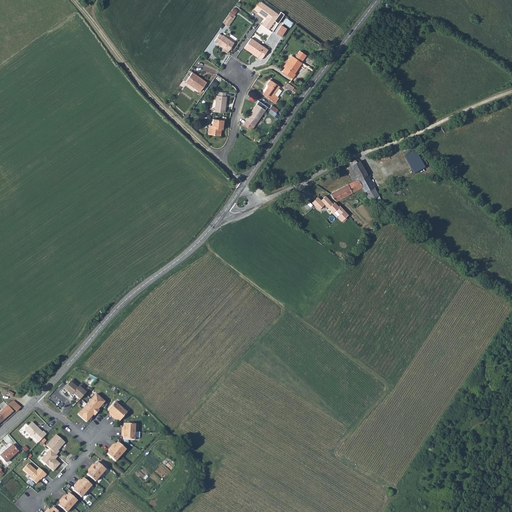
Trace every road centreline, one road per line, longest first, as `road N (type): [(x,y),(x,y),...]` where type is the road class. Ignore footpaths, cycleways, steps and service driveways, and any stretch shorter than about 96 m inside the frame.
road 1 (track): [(198,241),(386,384),(334,448),(383,486),(380,511)]
road 2 (track): [(286,309),(124,477),(90,447)]
road 3 (tertiary): [(35,399),(129,296),(183,257),(225,210)]
road 4 (track): [(511,92),(284,193)]
road 5 (tertiary): [(245,183),(377,0)]
road 6 (track): [(219,158),(139,84),(87,17)]
road 7 (track): [(95,333),(53,280),(0,174)]
road 8 (residential): [(245,183),(219,158),(231,142),(241,89),(236,68)]
